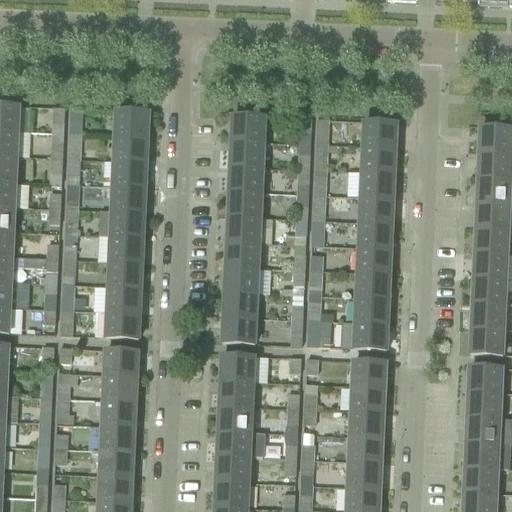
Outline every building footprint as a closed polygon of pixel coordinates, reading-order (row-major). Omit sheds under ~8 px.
[(478,0),(479,4),(478,4),(478,10),(508,11),(508,0),(478,0)] [(0,108),(0,135),(18,136),(19,110),(0,108)] [(64,112),(53,111),(52,137),(63,138),(64,112)] [(81,138),(82,113),(71,112),(70,138),(81,138)] [(116,114),(115,140),(147,142),(148,115),(116,114)] [(231,146),(263,147),(264,121),(232,119),(231,146)] [(299,138),(311,138),(311,123),(299,123),(299,138)] [(317,123),(316,149),(327,149),(328,124),(317,123)] [(364,125),(363,151),(395,153),(396,127),(364,125)] [(479,157),(511,158),(511,134),(511,131),(480,130),(479,157)] [(0,135),(0,160),(16,161),(18,136),(0,135)] [(52,137),(51,163),(62,163),(63,138),(52,137)] [(81,138),(70,138),(69,163),(80,164),(81,138)] [(115,140),(114,165),(146,167),(147,142),(115,140)] [(231,146),(230,171),(262,172),(263,147),(231,146)] [(327,149),(316,149),(315,174),(326,174),(327,149)] [(363,151),(362,176),(394,178),(395,153),(363,151)] [(511,158),(479,157),(478,182),(510,183),(511,158)] [(297,174),(309,174),(310,159),(298,159),(297,174)] [(16,161),(0,160),(0,185),(15,186),(16,161)] [(62,163),(51,163),(50,188),(61,188),(62,163)] [(69,163),(67,189),(78,189),(80,164),(69,163)] [(114,165),(113,190),(145,192),(146,167),(114,165)] [(262,172),(230,171),(229,196),(261,197),(262,172)] [(297,174),(296,189),(309,189),(309,174),(297,174)] [(326,174),(315,174),(314,199),(325,200),(326,174)] [(394,178),(362,176),(360,202),(393,203),(394,178)] [(510,183),(478,182),(477,207),(509,208),(510,183)] [(15,186),(0,185),(0,210),(14,211),(15,186)] [(67,189),(66,214),(77,215),(78,189),(67,189)] [(113,190),(111,215),(144,217),(145,192),(113,190)] [(229,196),(228,221),(260,222),(261,197),(229,196)] [(48,213),(60,214),(61,198),(49,197),(48,213)] [(314,199),(313,225),(324,225),(325,200),(314,199)] [(393,203),(360,202),(359,227),(391,228),(393,203)] [(509,208),(477,207),(475,232),(508,233),(509,208)] [(296,209),(295,224),(307,224),(308,209),(296,209)] [(0,210),(0,235),(13,236),(14,211),(0,210)] [(48,228),(59,228),(60,214),(48,213),(48,228)] [(77,215),(66,214),(65,239),(76,240),(77,215)] [(111,215),(110,240),(142,242),(144,217),(111,215)] [(228,221),(226,246),(259,247),(260,222),(228,221)] [(307,224),(295,224),(294,239),(307,239),(307,224)] [(324,225),(313,225),(312,250),(323,251),(324,225)] [(359,227),(358,252),(390,253),(391,228),(359,227)] [(475,232),(474,257),(506,258),(508,233),(475,232)] [(0,235),(0,260),(12,261),(13,236),(0,235)] [(65,239),(64,265),(75,265),(76,240),(65,239)] [(142,242),(110,240),(109,266),(141,267),(142,242)] [(259,247),(226,246),(225,271),(257,272),(259,247)] [(58,248),(47,248),(46,263),(46,264),(58,265),(58,248)] [(358,252),(357,277),(389,278),(390,253),(358,252)] [(506,258),(474,257),(473,282),(505,283),(506,258)] [(293,275),(304,275),(305,259),(294,259),(293,275)] [(311,259),(310,275),(322,276),(322,260),(311,259)] [(0,260),(0,285),(11,286),(11,271),(22,271),(23,262),(12,262),(12,261),(0,260)] [(23,262),(22,271),(45,272),(45,280),(57,281),(58,265),(46,264),(46,263),(23,262)] [(64,265),(63,290),(74,291),(75,265),(64,265)] [(109,266),(108,291),(140,292),(141,267),(109,266)] [(225,271),(224,296),(256,297),(257,272),(225,271)] [(304,275),(293,275),(292,299),(303,300),(304,275)] [(310,275),(309,300),(320,301),(322,276),(310,275)] [(389,278),(357,277),(356,302),(388,303),(389,278)] [(505,283),(473,282),(472,307),(504,308),(505,283)] [(0,285),(0,310),(10,311),(20,312),(20,297),(21,287),(11,286),(0,285)] [(74,291),(63,290),(62,316),(73,316),(74,291)] [(140,292),(108,291),(107,316),(139,317),(140,292)] [(44,315),(55,315),(56,295),(45,295),(44,315)] [(224,296),(223,321),(255,322),(256,297),(224,296)] [(388,303),(356,302),(355,327),(387,328),(388,303)] [(472,307),(471,332),(503,334),(511,333),(511,308),(504,308),(472,307)] [(291,325),(302,326),(303,310),(291,309),(291,325)] [(10,311),(0,310),(0,337),(8,337),(10,311)] [(308,326),(319,327),(320,310),(308,310),(308,326)] [(55,315),(44,315),(43,328),(55,329),(55,315)] [(73,316),(62,316),(61,340),(72,340),(73,316)] [(139,317),(107,316),(106,342),(138,343),(139,317)] [(255,322),(223,321),(222,347),(254,349),(255,322)] [(302,326),(291,325),(290,339),(302,339),(302,326)] [(319,327),(308,326),(307,350),(318,351),(319,327)] [(387,328),(355,327),(353,353),(386,355),(387,328)] [(503,334),(471,332),(470,358),(502,360),(503,334)] [(54,351),(42,350),(41,366),(53,367),(54,351)] [(70,352),(59,351),(59,367),(70,367),(70,352)] [(105,354),(104,380),(136,381),(137,355),(105,354)] [(221,359),(220,385),(252,387),(254,360),(221,359)] [(301,363),(288,362),(287,377),(300,378),(301,363)] [(317,364),(306,363),(305,378),(317,378),(317,364)] [(352,391),(384,393),(385,366),(353,365),(352,391)] [(468,396),(500,398),(501,372),(469,370),(468,396)] [(58,378),(57,402),(68,403),(69,378),(58,378)] [(136,381),(104,380),(103,405),(135,406),(136,381)] [(220,385),(219,410),(251,412),(252,387),(220,385)] [(40,401),(51,402),(52,387),(40,387),(40,401)] [(384,393),(352,391),(351,416),(383,418),(384,393)] [(304,413),(315,414),(316,396),(304,396),(304,413)] [(500,398),(468,396),(467,421),(499,423),(500,398)] [(287,398),(286,413),(298,413),(299,399),(287,398)] [(0,425),(4,426),(16,426),(18,401),(6,400),(0,399),(0,425)] [(40,401),(39,417),(51,417),(51,402),(40,401)] [(56,418),(67,418),(68,403),(57,402),(56,418)] [(103,405),(102,430),(134,431),(135,406),(103,405)] [(219,410),(218,435),(250,437),(251,412),(219,410)] [(298,413),(286,413),(286,428),(283,438),(297,439),(298,413)] [(315,414),(304,413),(303,439),(314,439),(315,414)] [(383,418),(351,416),(350,441),(382,443),(383,418)] [(467,421),(466,446),(498,448),(499,423),(467,421)] [(134,431),(102,430),(100,455),(133,457),(134,431)] [(250,437),(218,435),(217,460),(249,462),(249,460),(264,461),(265,438),(250,437)] [(38,452),(49,453),(50,438),(38,437),(38,452)] [(55,438),(54,453),(66,454),(67,439),(55,438)] [(297,439),(283,438),(285,449),(285,463),(296,464),(297,439)] [(303,439),(301,464),(313,465),(314,439),(303,439)] [(350,441),(348,466),(381,468),(382,443),(350,441)] [(466,446),(465,472),(497,473),(509,474),(510,448),(498,448),(466,446)] [(38,452),(37,478),(48,478),(49,453),(38,452)] [(66,454),(54,453),(53,468),(65,469),(66,454)] [(100,455),(99,480),(132,482),(133,457),(100,455)] [(249,462),(217,460),(216,485),(248,487),(249,462)] [(296,464),(285,463),(284,479),(296,480),(296,464)] [(313,465),(301,464),(300,490),(312,490),(313,465)] [(348,466),(347,491),(380,493),(381,468),(348,466)] [(497,473),(465,472),(463,497),(496,498),(497,473)] [(37,478),(35,503),(47,504),(48,478),(37,478)] [(99,480),(98,505),(130,507),(132,482),(99,480)] [(216,485),(214,510),(247,511),(248,487),(216,485)] [(52,504),(64,504),(65,489),(53,488),(52,504)] [(311,511),(312,490),(300,490),(299,511),(311,511)] [(347,491),(346,511),(378,511),(380,493),(347,491)] [(494,511),(496,498),(463,497),(462,511),(494,511)] [(282,499),(281,511),(294,511),(295,499),(282,499)] [(35,503),(35,511),(46,511),(47,504),(35,503)]
